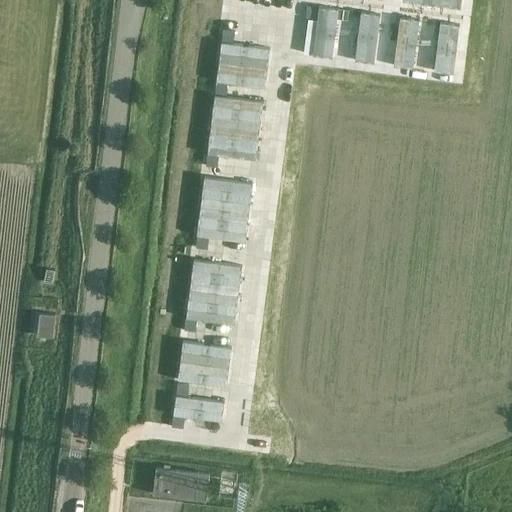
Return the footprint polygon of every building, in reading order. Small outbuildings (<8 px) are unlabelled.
[(319,5),(312,54),(332,56),(338,8),(319,5)] [(360,10),(354,59),(374,62),(380,13),(360,10)] [(399,16),(393,64),(413,67),(419,18),(399,16)] [(440,21),(434,69),(453,72),(459,23),(440,21)] [(221,41),(219,61),(267,67),(270,47),(221,41)] [(219,61),(216,80),(265,86),(267,67),(219,61)] [(214,94),(211,123),(259,129),(263,100),(214,94)] [(211,123),(207,152),(255,159),(259,129),(211,123)] [(204,176),(200,205),(249,211),(252,182),(204,176)] [(200,205),(196,234),(245,241),(249,211),(200,205)] [(193,258),(190,288),(238,294),(242,265),(193,258)] [(190,288),(186,317),(234,323),(238,294),(190,288)] [(52,337),(55,314),(39,312),(37,335),(52,337)] [(183,340),(180,359),(229,366),(231,346),(183,340)] [(180,359),(178,379),(226,385),(229,366),(180,359)] [(176,394),(173,414),(221,420),(224,401),(176,394)] [(162,468),(155,467),(152,493),(203,500),(207,473),(191,471),(168,468),(168,465),(162,464),(162,468)]
